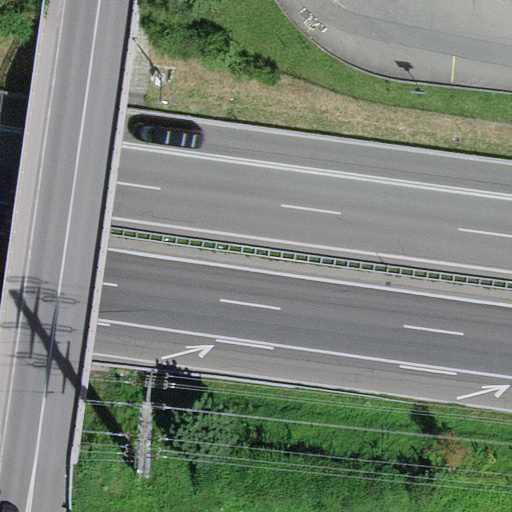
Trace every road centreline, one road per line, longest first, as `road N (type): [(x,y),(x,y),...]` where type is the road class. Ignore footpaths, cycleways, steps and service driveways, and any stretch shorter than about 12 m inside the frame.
road 1 (tertiary): [(100,0),(29,511)]
road 2 (motorway): [(0,268),(511,338)]
road 3 (motorway): [(511,234),(0,165)]
